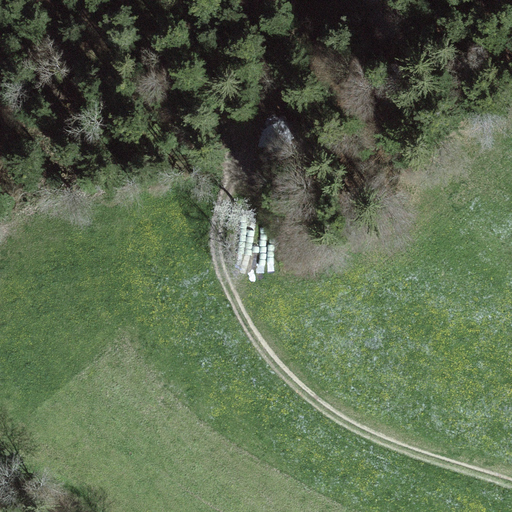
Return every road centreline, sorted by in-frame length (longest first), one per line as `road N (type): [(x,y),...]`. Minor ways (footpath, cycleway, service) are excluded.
road 1 (track): [(511,483),(338,417),(278,366),(237,308),(217,256),(216,223),(257,69),(266,0)]
road 2 (track): [(228,174),(192,0)]
